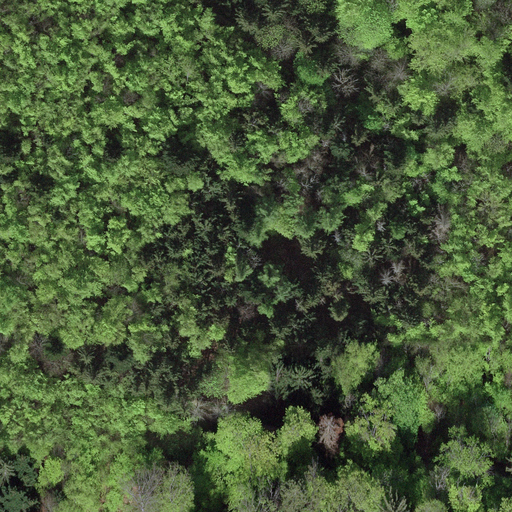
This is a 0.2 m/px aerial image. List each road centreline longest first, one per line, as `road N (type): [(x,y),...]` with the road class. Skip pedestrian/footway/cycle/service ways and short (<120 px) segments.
road 1 (track): [(511,478),(295,441),(0,341)]
road 2 (track): [(511,139),(318,72),(184,0)]
